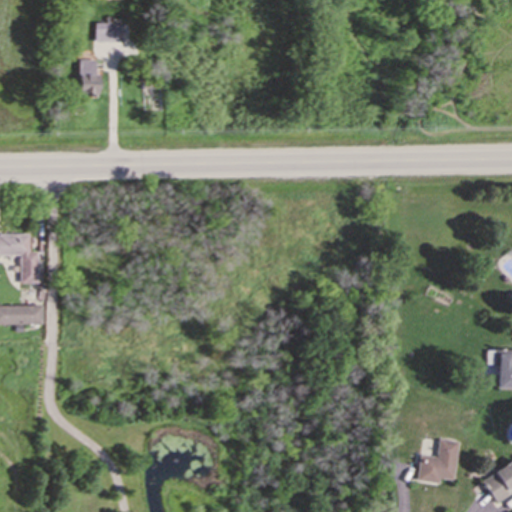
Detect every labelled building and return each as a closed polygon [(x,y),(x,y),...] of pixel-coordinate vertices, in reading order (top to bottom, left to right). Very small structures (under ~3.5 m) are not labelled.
[(92,40),(119,41),(120,22),(108,22),(108,21),(92,21),(92,40)] [(96,73),(92,73),(93,59),(76,58),(75,92),(96,92),(96,73)] [(27,234),(0,234),(0,254),(17,254),(17,283),(35,283),(35,250),(27,250),(27,234)] [(39,304),(0,304),(0,323),(40,323),(39,304)] [(511,349),(494,349),(492,387),(511,387),(511,349)] [(416,454),(413,480),(435,482),(436,478),(449,479),(454,440),(435,438),(432,456),(416,454)] [(492,502),(511,489),(511,458),(511,457),(478,479),(492,502)]
